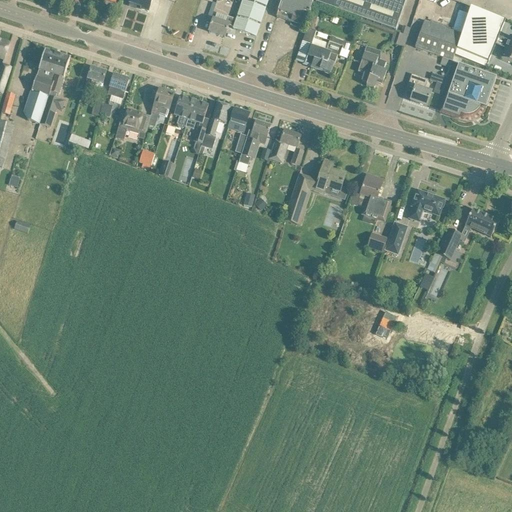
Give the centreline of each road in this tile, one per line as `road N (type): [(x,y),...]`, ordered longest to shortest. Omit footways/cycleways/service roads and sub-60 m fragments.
road 1 (tertiary): [(491,163),(0,8)]
road 2 (unclassified): [(417,511),(511,260)]
